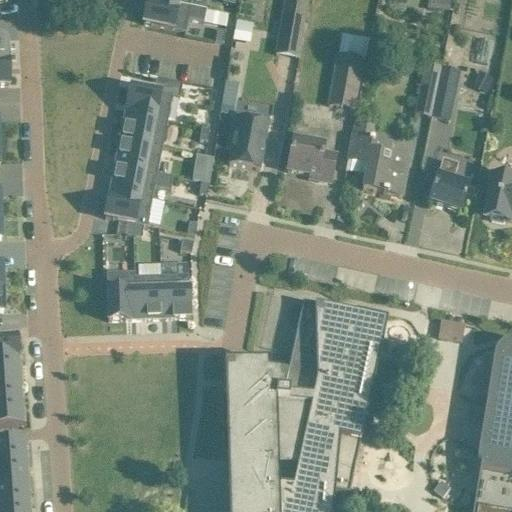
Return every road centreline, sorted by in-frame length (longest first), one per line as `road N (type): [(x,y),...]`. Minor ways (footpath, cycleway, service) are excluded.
road 1 (residential): [(511,283),(251,232),(228,350)]
road 2 (residential): [(43,253),(73,250),(129,0)]
road 3 (residential): [(62,511),(43,253)]
road 4 (residential): [(31,91),(43,253)]
